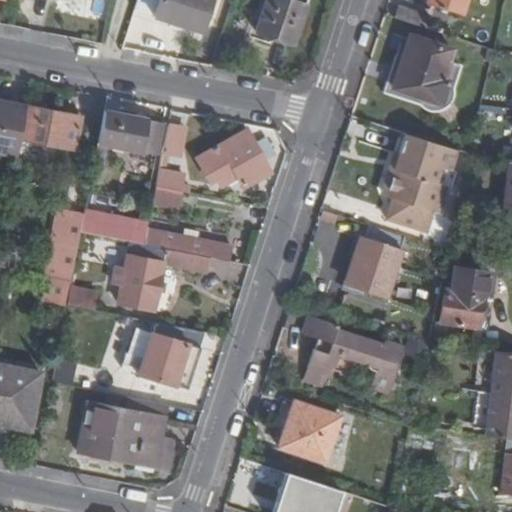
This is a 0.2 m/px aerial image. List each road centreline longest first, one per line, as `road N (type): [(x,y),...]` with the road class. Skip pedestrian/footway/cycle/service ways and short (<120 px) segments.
road 1 (residential): [(193,511),(325,117)]
road 2 (residential): [(325,117),(0,53)]
road 3 (residential): [(0,486),(125,511)]
road 4 (residential): [(325,117),(363,0)]
